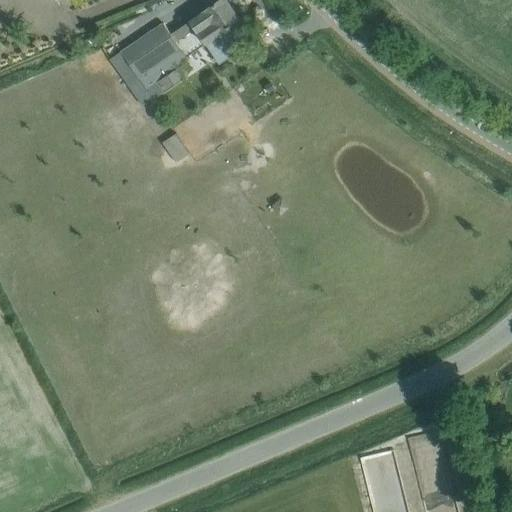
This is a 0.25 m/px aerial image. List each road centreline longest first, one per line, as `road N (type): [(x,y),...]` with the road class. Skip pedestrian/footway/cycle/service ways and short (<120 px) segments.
road 1 (unclassified): [(125,511),(451,370),(511,327)]
road 2 (tertiary): [(511,148),(449,111),(320,0)]
